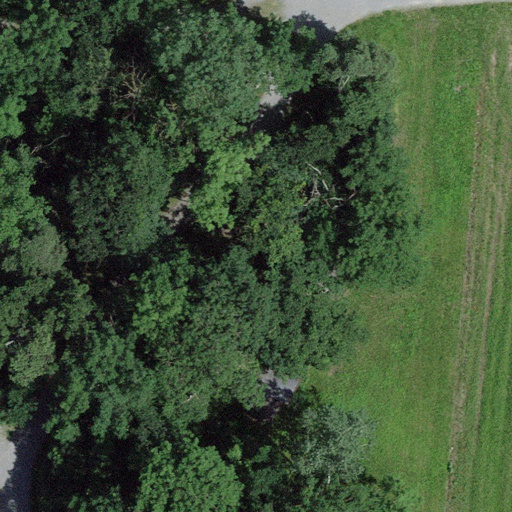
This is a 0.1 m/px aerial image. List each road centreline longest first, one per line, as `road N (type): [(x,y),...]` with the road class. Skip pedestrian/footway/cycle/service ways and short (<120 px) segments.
road 1 (track): [(340,0),(60,385),(19,501)]
road 2 (track): [(304,0),(0,32)]
